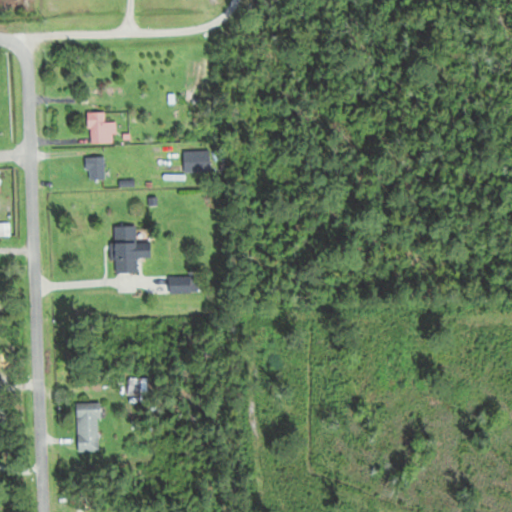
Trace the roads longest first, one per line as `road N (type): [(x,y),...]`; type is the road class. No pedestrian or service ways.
road 1 (residential): [(29,111),(42,511)]
road 2 (residential): [(14,45),(50,35),(203,28),(234,0)]
